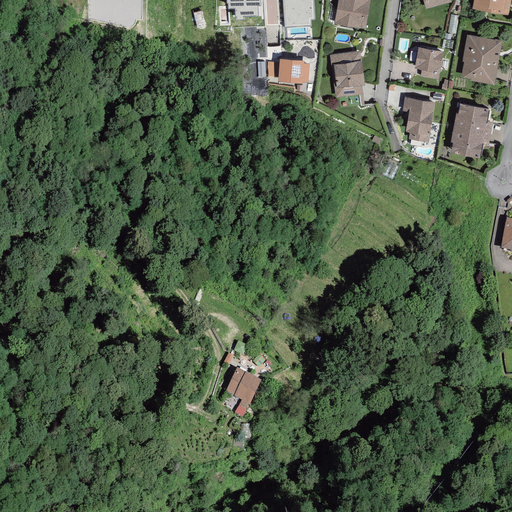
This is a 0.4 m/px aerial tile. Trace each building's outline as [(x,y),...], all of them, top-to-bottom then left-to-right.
[(311,0),(281,0),(284,25),(314,23),(311,0)] [(370,0),(337,0),(333,23),(364,29),(370,0)] [(492,80),(496,55),(492,54),(494,41),(468,35),(464,59),(466,59),(464,74),(492,80)] [(443,52),(417,47),(412,74),(438,79),(443,52)] [(336,94),(360,91),(359,82),(362,82),(358,52),(332,56),(336,94)] [(307,58),(277,56),(276,78),(305,80),(307,58)] [(434,105),(405,99),(398,135),(427,141),(434,105)] [(478,155),(487,108),(461,103),(453,149),(478,155)] [(449,158),(450,150),(443,149),(441,156),(449,158)] [(257,381),(235,370),(224,392),(246,403),(257,381)]
